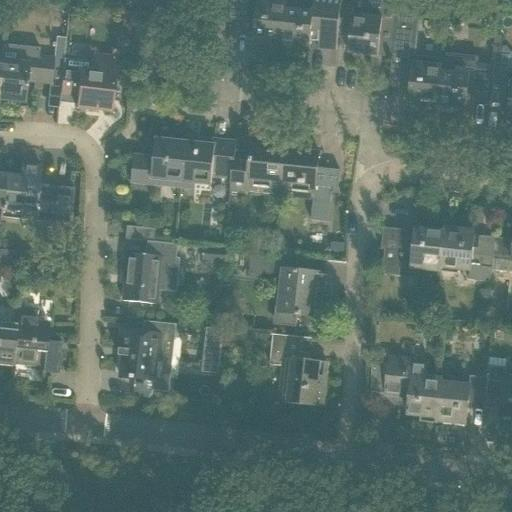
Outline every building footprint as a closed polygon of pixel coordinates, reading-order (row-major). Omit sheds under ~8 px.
[(255,25),(253,37),(282,40),(287,2),(287,0),(231,0),(229,23),(255,25)] [(282,40),(282,46),(310,49),(311,41),(318,42),(318,48),(326,49),(336,50),(336,49),(338,33),(341,6),(341,0),(314,0),(310,0),(287,0),(287,2),(282,40)] [(338,33),(350,34),(348,53),(378,56),(379,48),(392,50),(394,41),(397,0),(389,0),(389,1),(375,0),(369,0),(368,17),(353,15),(354,7),(341,6),(338,33)] [(449,0),(449,9),(462,11),(462,0),(449,0)] [(123,15),(121,31),(133,32),(134,16),(123,15)] [(493,41),(493,45),(501,46),(502,37),(494,36),(493,41)] [(1,60),(0,64),(0,100),(25,103),(27,83),(60,87),(62,68),(65,38),(55,37),(53,58),(38,56),(39,49),(2,45),(1,60)] [(390,74),(389,81),(410,84),(410,89),(409,99),(437,102),(441,59),(414,56),(416,43),(394,41),(392,50),(392,58),(390,74)] [(490,75),(488,99),(510,101),(509,105),(508,116),(511,116),(511,53),(506,47),(501,46),(493,45),(491,64),(491,68),(490,71),(490,75)] [(437,102),(436,109),(438,109),(466,112),(467,100),(467,96),(488,99),(490,75),(490,71),(491,68),(491,64),(478,63),(478,58),(446,54),(446,60),(441,59),(437,102)] [(60,87),(60,96),(76,98),(75,109),(111,112),(117,58),(92,55),(90,70),(80,69),(79,70),(62,68),(60,87)] [(230,196),(231,196),(235,153),(236,142),(199,138),(198,144),(186,143),(181,184),(181,188),(194,190),(195,185),(211,186),(212,178),(231,180),(230,196)] [(134,155),(131,183),(151,185),(161,186),(161,182),(181,184),(186,143),(156,139),(154,158),(135,156),(135,155),(134,155)] [(249,185),(282,188),(286,150),(286,147),(272,146),(272,148),(252,146),(251,154),(235,153),(231,196),(247,198),(249,185)] [(286,150),(282,188),(314,192),(311,221),(328,223),(331,193),(337,193),(339,171),(327,169),(326,175),(317,174),(319,153),(286,150)] [(5,175),(0,217),(19,219),(20,211),(35,213),(34,221),(51,223),(70,225),(74,188),(73,188),(72,189),(53,187),(52,193),(38,191),(39,185),(41,167),(21,165),(19,177),(5,175)] [(384,228),(381,248),(385,249),(382,275),(411,278),(412,268),(440,272),(444,239),(445,229),(445,227),(429,226),(428,231),(416,230),(415,239),(408,238),(409,237),(409,236),(409,235),(408,235),(408,234),(408,233),(407,232),(406,232),(406,231),(405,231),(405,230),(404,230),(403,230),(384,228)] [(126,239),(153,242),(155,230),(127,227),(126,239)] [(468,280),(489,283),(493,245),(491,257),(472,254),(474,233),(445,229),(440,272),(457,274),(457,269),(469,271),(468,280)] [(511,246),(493,245),(489,283),(490,283),(492,271),(511,273),(511,246)] [(204,247),(203,262),(227,264),(228,249),(204,247)] [(230,250),(230,254),(251,256),(248,277),(282,281),(277,321),(294,323),(293,327),(295,327),(297,315),(312,317),(315,291),(327,293),(329,275),(309,272),(301,272),(302,257),(282,255),(273,254),(273,255),(251,252),(230,250)] [(125,253),(122,272),(126,273),(123,301),(142,303),(158,305),(159,292),(161,278),(178,279),(180,258),(168,257),(145,255),(125,253)] [(480,290),(479,303),(487,304),(488,291),(480,290)] [(16,325),(12,365),(33,367),(33,366),(43,367),(42,370),(58,372),(61,348),(61,343),(46,341),(48,322),(36,321),(37,310),(18,308),(16,325)] [(120,350),(119,356),(123,357),(123,358),(121,378),(154,381),(153,389),(168,391),(169,382),(171,382),(171,378),(169,378),(171,361),(161,360),(163,336),(175,337),(177,325),(144,321),(144,322),(150,323),(149,334),(122,331),(120,350)] [(0,365),(11,367),(12,365),(16,325),(0,323),(0,365)] [(208,328),(206,341),(221,342),(223,330),(208,328)] [(303,338),(283,336),(273,335),(269,365),(285,367),(281,404),(321,408),(325,363),(300,360),(303,338)] [(371,362),(370,393),(384,394),(384,395),(409,397),(407,414),(420,415),(420,421),(436,423),(436,421),(440,379),(425,377),(427,363),(408,361),(388,359),(388,364),(387,368),(372,366),(373,363),(371,362)] [(484,404),(484,408),(495,409),(496,393),(502,394),(500,416),(511,417),(511,378),(505,378),(506,368),(488,366),(486,378),(484,404)] [(440,379),(436,421),(466,424),(468,402),(484,404),(486,378),(470,376),(469,386),(457,385),(458,381),(440,379)]
